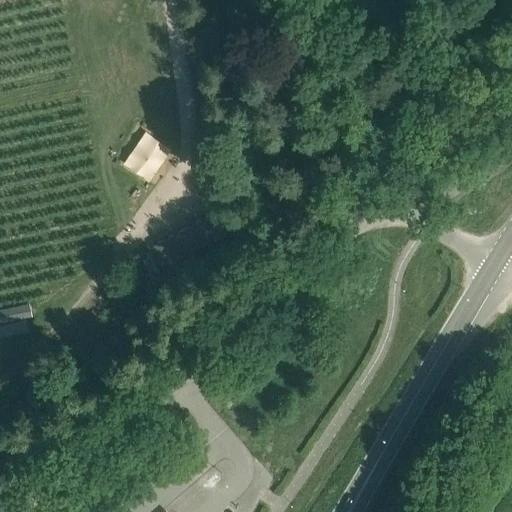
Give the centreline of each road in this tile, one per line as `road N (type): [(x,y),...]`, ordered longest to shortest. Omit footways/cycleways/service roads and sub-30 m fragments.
road 1 (unclassified): [(495,265),(425,223),(401,216),(356,223),(18,511)]
road 2 (secondary): [(347,511),(495,265)]
